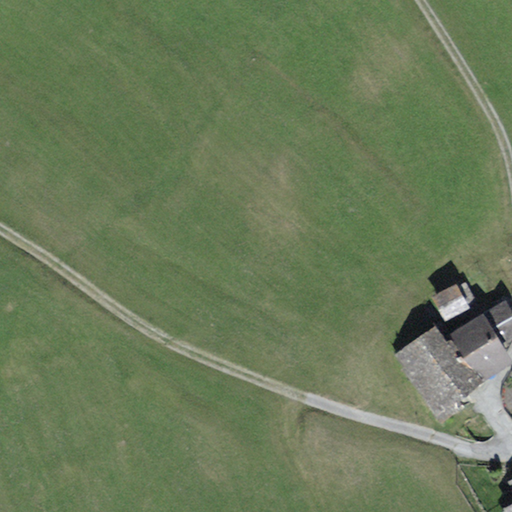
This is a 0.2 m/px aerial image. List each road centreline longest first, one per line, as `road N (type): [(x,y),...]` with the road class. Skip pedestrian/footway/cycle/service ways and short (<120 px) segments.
road 1 (track): [(0,228),(168,346),(484,454)]
road 2 (track): [(419,0),(477,90),(511,164)]
